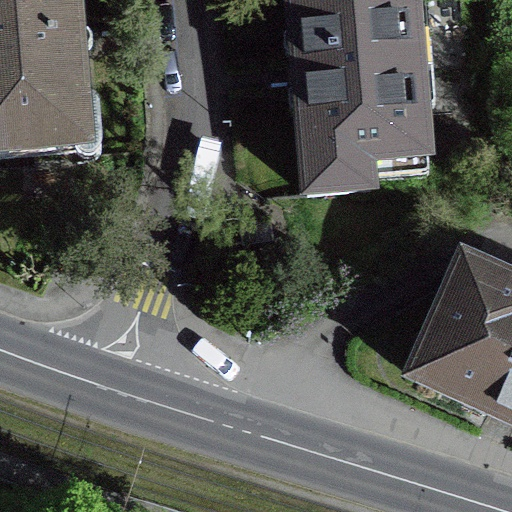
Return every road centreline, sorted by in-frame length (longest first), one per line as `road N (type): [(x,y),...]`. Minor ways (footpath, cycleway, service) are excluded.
road 1 (secondary): [(112,390),(505,511)]
road 2 (residential): [(181,0),(189,131),(183,185),(112,390)]
